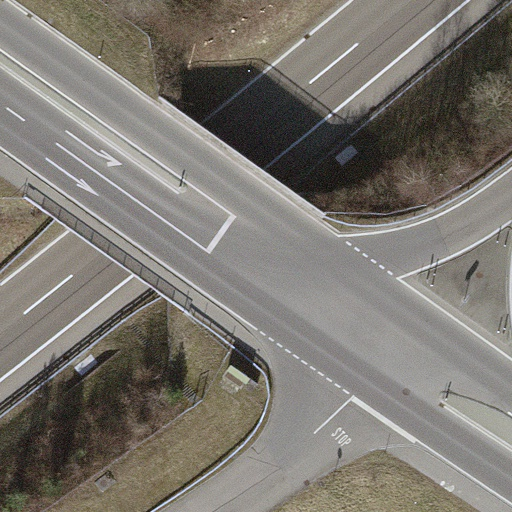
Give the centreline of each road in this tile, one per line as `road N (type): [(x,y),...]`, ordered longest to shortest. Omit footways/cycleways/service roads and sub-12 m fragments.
road 1 (motorway): [(0,334),(413,0)]
road 2 (tertiary): [(354,272),(0,21)]
road 3 (tertiary): [(0,116),(219,274)]
road 4 (unclassified): [(218,511),(302,455),(373,380)]
road 5 (tertiary): [(219,274),(373,380)]
road 6 (tertiary): [(511,385),(366,281)]
road 7 (motorway): [(354,272),(456,236),(511,200)]
road 8 (tertiary): [(373,380),(511,475)]
road 9 (motorway): [(219,274),(354,272)]
